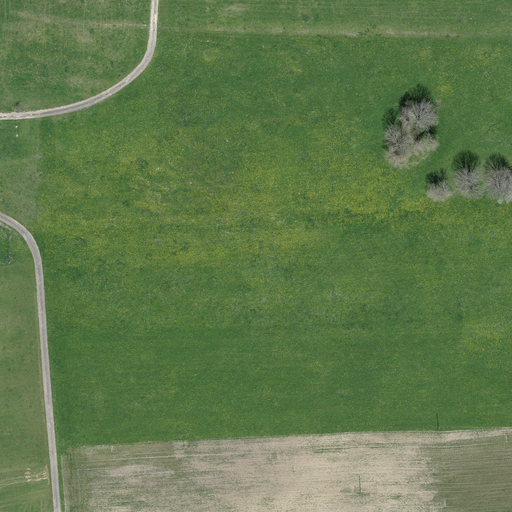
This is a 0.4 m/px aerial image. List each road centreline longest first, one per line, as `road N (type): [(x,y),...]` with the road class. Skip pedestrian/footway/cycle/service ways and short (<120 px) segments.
road 1 (track): [(55,511),(37,261),(24,232),(0,216)]
road 2 (track): [(0,117),(95,103),(127,80),(150,39),(155,0)]
